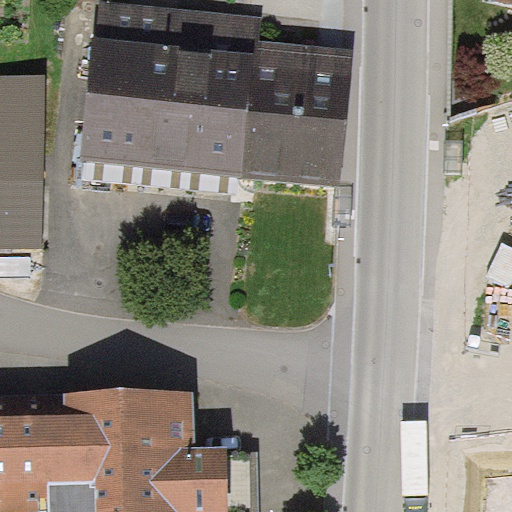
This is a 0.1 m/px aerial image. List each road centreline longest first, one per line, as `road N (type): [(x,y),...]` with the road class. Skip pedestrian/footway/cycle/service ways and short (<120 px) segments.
road 1 (residential): [(382,377),(200,360),(30,334),(0,322)]
road 2 (tertiary): [(382,377),(395,0)]
road 3 (tertiary): [(374,511),(382,377)]
